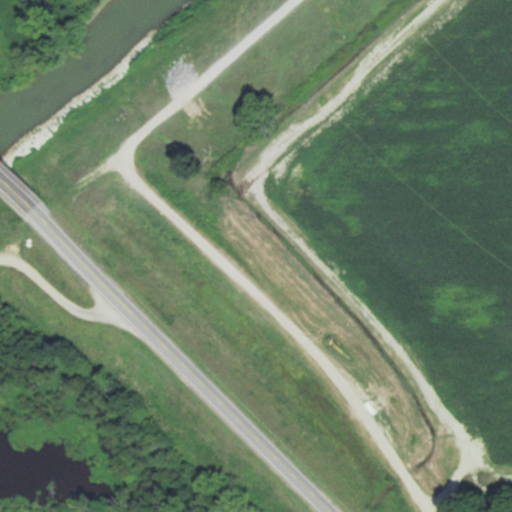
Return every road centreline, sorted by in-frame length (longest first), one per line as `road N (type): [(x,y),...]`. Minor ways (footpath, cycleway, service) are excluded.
road 1 (residential): [(435,511),(342,376),(120,159),(296,0)]
road 2 (primary): [(336,511),(33,206)]
road 3 (residential): [(0,258),(30,269),(61,303),(83,313),(103,315),(125,301)]
